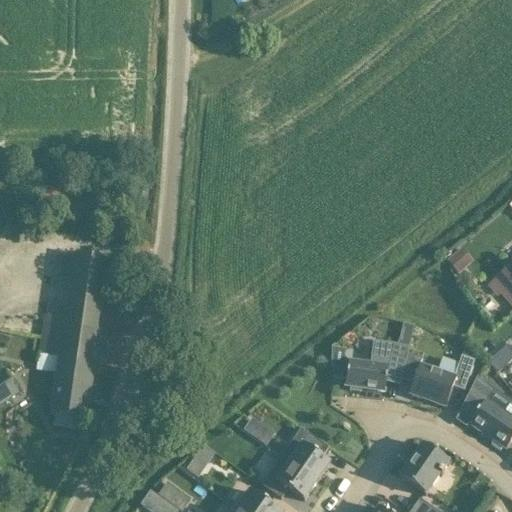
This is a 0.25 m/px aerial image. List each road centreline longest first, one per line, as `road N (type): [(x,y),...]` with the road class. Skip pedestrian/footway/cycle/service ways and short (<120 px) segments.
road 1 (unclassified): [(71,511),(133,379),(164,248),(177,0)]
road 2 (residential): [(511,488),(437,433),(402,426),(338,511)]
